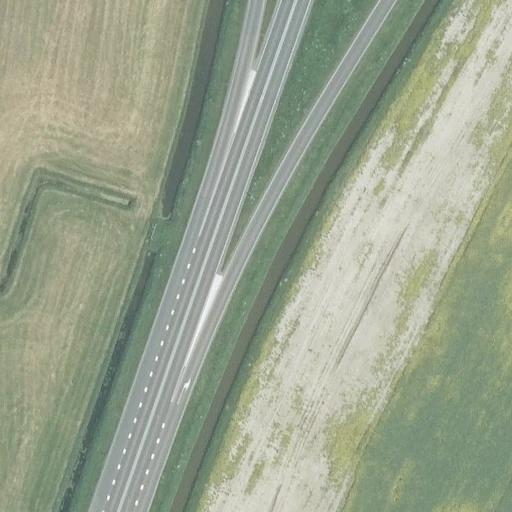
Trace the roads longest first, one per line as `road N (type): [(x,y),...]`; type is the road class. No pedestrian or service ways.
road 1 (trunk): [(157,400),(386,0)]
road 2 (trunk): [(212,243),(296,0)]
road 3 (trunk): [(255,0),(212,243)]
road 4 (trunk): [(157,400),(212,243)]
